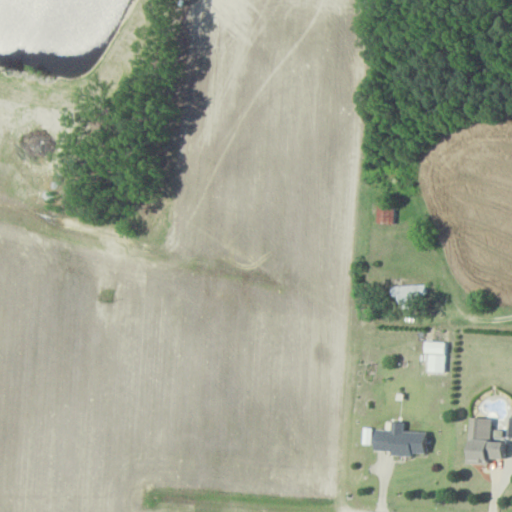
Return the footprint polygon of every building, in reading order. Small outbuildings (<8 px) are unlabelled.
[(398,222),(399,203),(381,203),(380,222),(398,222)] [(403,295),(404,307),(429,306),(428,284),(395,285),(395,296),(403,295)] [(449,341),(430,341),(429,371),(448,371),(449,341)] [(496,417),(473,417),(472,463),(494,464),(494,458),(510,458),(510,441),(495,440),(496,417)] [(431,431),(408,430),(408,421),(395,421),(395,429),(380,429),(380,450),(395,451),(395,454),(431,455),(431,431)]
